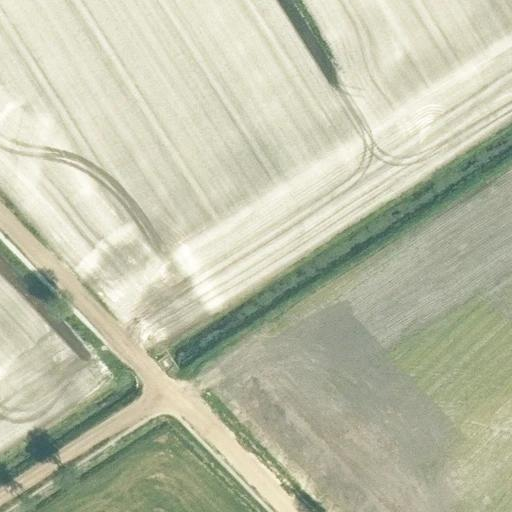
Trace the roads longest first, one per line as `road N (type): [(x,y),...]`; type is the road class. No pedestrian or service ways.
road 1 (track): [(0,216),(290,511)]
road 2 (track): [(0,496),(168,389)]
